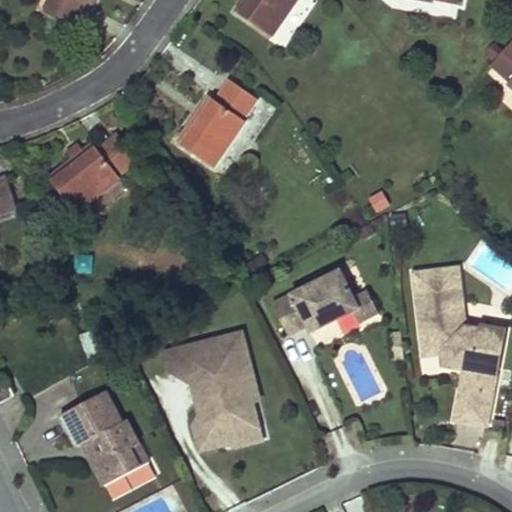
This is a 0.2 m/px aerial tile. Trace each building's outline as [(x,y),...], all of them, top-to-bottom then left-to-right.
[(48,0),(45,8),(76,23),(87,0),(93,3),(93,0),(48,0)] [(244,0),(236,12),(272,36),(296,0),(244,0)] [(511,42),(491,65),(511,81),(510,83),(511,85),(511,42)] [(259,99),(231,80),(216,100),(210,96),(179,141),(215,166),(247,121),(245,119),(259,99)] [(74,160),(51,177),(76,211),(121,177),(120,175),(139,161),(119,134),(99,149),(96,143),(84,152),(74,160)] [(78,144),(68,152),(74,160),(84,152),(78,144)] [(0,215),(18,210),(8,177),(0,179),(0,215)] [(459,266),(414,272),(425,355),(444,352),(445,363),(466,367),(473,369),(469,388),(462,386),(456,420),(487,426),(506,330),(479,325),(479,328),(466,324),(449,326),(446,301),(463,300),(459,266)] [(323,277),(269,305),(285,336),(304,327),(307,331),(350,310),(356,322),(375,313),(365,292),(337,305),(323,277)] [(463,300),(446,301),(449,326),(466,324),(463,300)] [(259,400),(241,333),(163,354),(168,371),(192,385),(202,382),(208,404),(198,408),(200,415),(193,427),(199,452),(235,442),(232,429),(250,424),(245,403),(251,402),(259,400)] [(405,358),(402,333),(391,334),(394,359),(405,358)] [(473,369),(466,367),(462,386),(469,388),(473,369)] [(6,377),(0,379),(0,402),(15,395),(6,377)] [(208,404),(202,382),(192,385),(198,408),(208,404)] [(105,392),(60,414),(76,447),(81,444),(86,442),(92,454),(87,457),(101,487),(137,470),(127,450),(137,445),(125,421),(120,423),(105,392)] [(262,441),(251,402),(245,403),(250,424),(232,429),(235,442),(237,448),(262,441)] [(86,442),(81,444),(87,457),(92,454),(86,442)] [(137,445),(127,450),(137,470),(146,465),(137,445)]
